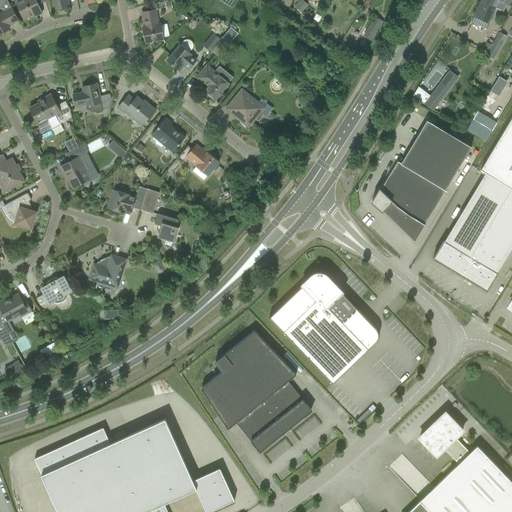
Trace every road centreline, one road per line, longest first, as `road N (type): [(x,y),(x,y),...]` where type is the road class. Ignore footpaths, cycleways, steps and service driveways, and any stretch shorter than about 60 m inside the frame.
road 1 (secondary): [(0,419),(112,371),(178,328),(235,276)]
road 2 (unclassified): [(279,511),(440,368),(448,341)]
road 3 (secondary): [(315,200),(442,0)]
road 4 (secondary): [(426,0),(297,194)]
road 5 (unclassified): [(448,341),(430,304),(350,238)]
road 6 (residential): [(244,148),(135,56)]
road 7 (residential): [(135,56),(47,68),(0,84)]
road 8 (residential): [(0,93),(53,180),(60,209)]
